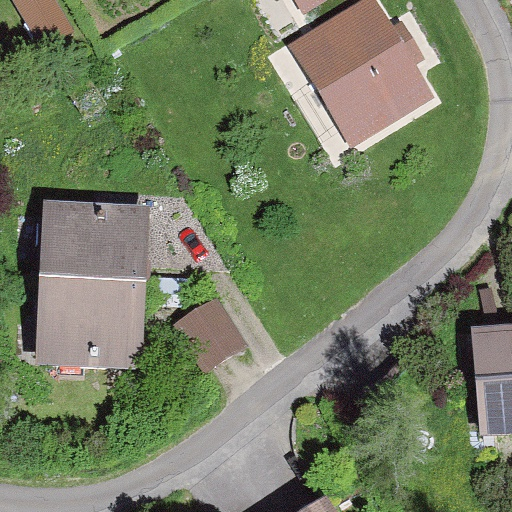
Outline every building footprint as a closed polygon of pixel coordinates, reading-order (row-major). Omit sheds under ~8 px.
[(69,0),(28,0),(52,50),(85,35),(69,0)] [(390,0),(372,0),(304,40),(370,151),(451,102),(390,0)] [(153,204),(40,202),(38,351),(150,353),(153,204)] [(213,374),(258,351),(233,301),(187,324),(213,374)] [(511,333),(457,335),(461,442),(511,439),(511,333)] [(381,511),(373,493),(333,511),(381,511)]
